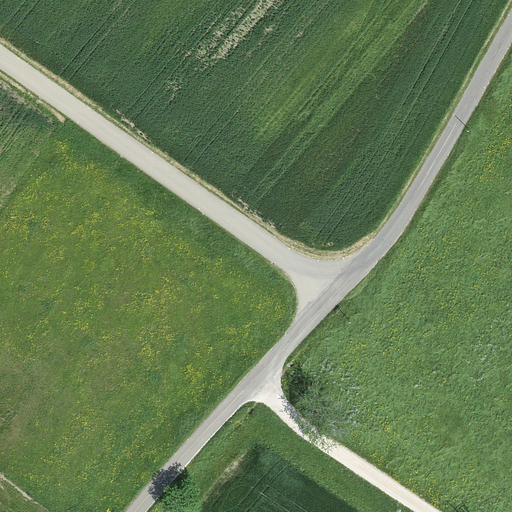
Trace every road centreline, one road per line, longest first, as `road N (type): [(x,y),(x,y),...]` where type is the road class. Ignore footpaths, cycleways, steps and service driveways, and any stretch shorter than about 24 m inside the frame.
road 1 (residential): [(0,54),(331,294)]
road 2 (unclassified): [(511,34),(405,214),(371,260),(331,294)]
road 3 (unclassified): [(331,294),(133,511)]
